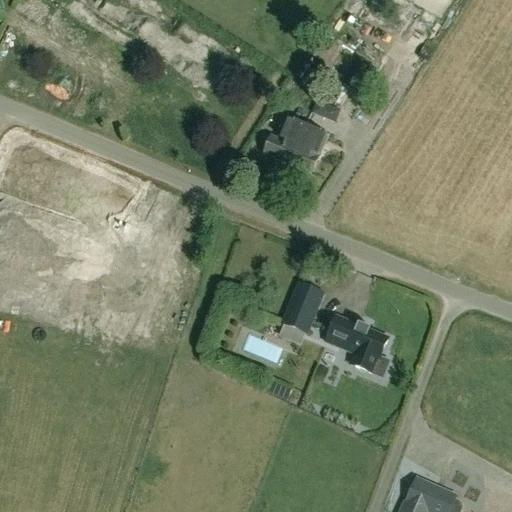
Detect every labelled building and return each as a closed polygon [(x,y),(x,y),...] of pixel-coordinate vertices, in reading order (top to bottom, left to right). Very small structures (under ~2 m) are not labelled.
[(318,70),(343,85),(355,66),(347,61),(351,54),(325,38),(314,57),(322,63),(318,70)] [(431,54),(423,49),(418,57),(425,62),(431,54)] [(391,53),(382,68),(394,75),(403,60),(391,53)] [(358,61),(355,66),(343,85),(359,94),(373,70),(358,61)] [(312,115),(324,120),(329,108),(317,103),(312,115)] [(326,137),(313,132),(287,121),(279,142),(271,139),(264,156),(311,175),(326,137)] [(45,193),(70,203),(81,173),(56,163),(45,193)] [(93,209),(112,218),(117,209),(98,200),(93,209)] [(60,227),(56,239),(63,242),(63,244),(85,252),(80,267),(95,272),(104,246),(89,241),(88,246),(82,244),(87,232),(74,228),(73,231),(60,227)] [(138,255),(152,260),(161,235),(146,230),(138,255)] [(150,326),(172,335),(190,292),(168,283),(150,326)] [(298,285),(282,325),(308,336),(324,296),(298,285)] [(382,380),(389,363),(380,359),(388,341),(336,319),(326,343),(360,357),(355,368),(382,380)] [(459,503),(454,501),(455,498),(416,481),(402,511),(461,511),(462,511),(461,506),(459,503)]
